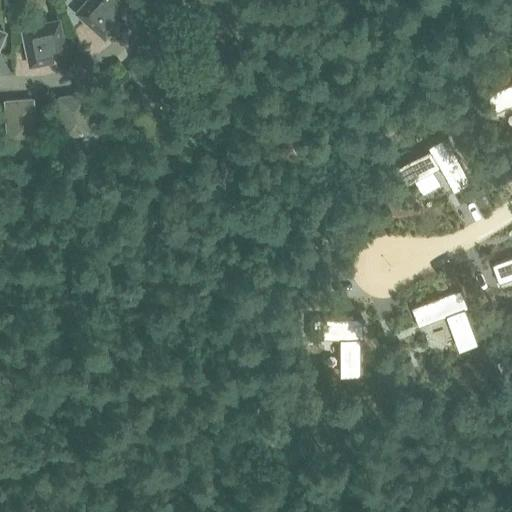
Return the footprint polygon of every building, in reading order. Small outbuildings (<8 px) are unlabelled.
[(86,0),(75,12),(104,38),(119,21),(110,12),(120,1),(118,0),(86,0)] [(229,0),(199,0),(210,24),(235,14),(229,0)] [(23,29),(30,63),(51,59),(48,46),(62,43),(57,21),(23,29)] [(149,49),(128,68),(155,99),(176,81),(149,49)] [(511,82),(487,94),(495,112),(511,104),(511,82)] [(86,90),(57,93),(62,134),(91,131),(86,90)] [(34,94),(5,96),(9,139),(37,137),(34,94)] [(430,148),(399,166),(402,171),(402,172),(405,177),(408,182),(440,165),(440,166),(454,192),(473,182),(447,136),(429,146),(430,148)] [(511,256),(493,263),(500,283),(511,278),(511,256)] [(462,288),(412,306),(419,326),(447,316),(448,315),(461,349),(467,347),(472,345),(479,343),(466,309),(469,308),(462,288)] [(310,318),(310,339),(339,339),(341,339),(341,375),(347,375),(353,375),(353,374),(360,374),(360,338),(363,338),(363,318),(310,318)]
